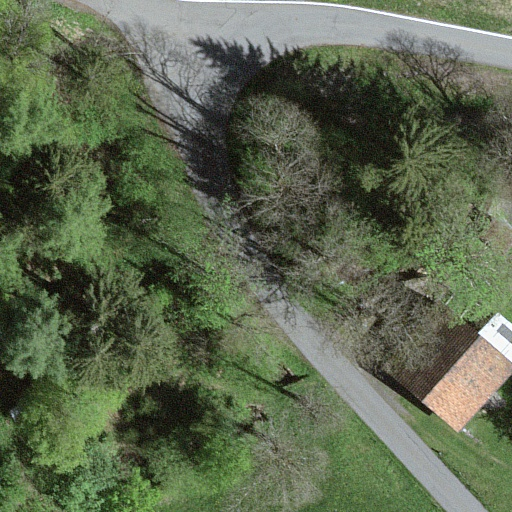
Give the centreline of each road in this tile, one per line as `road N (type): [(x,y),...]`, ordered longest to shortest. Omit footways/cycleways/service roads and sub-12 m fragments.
road 1 (unclassified): [(466,511),(329,365),(230,225),(175,72),(177,46)]
road 2 (tertiary): [(511,55),(289,18),(177,46)]
